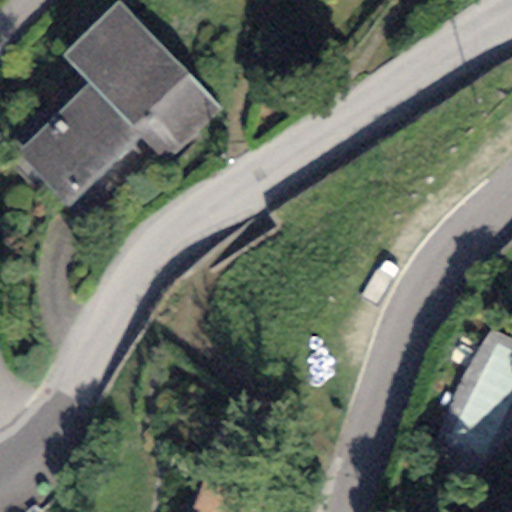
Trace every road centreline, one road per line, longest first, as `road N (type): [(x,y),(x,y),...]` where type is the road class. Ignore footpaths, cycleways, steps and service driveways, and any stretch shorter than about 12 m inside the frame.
road 1 (residential): [(0,489),(67,402),(116,310),(166,241),(511,18)]
road 2 (residential): [(511,194),(459,243),(423,293),(340,511)]
